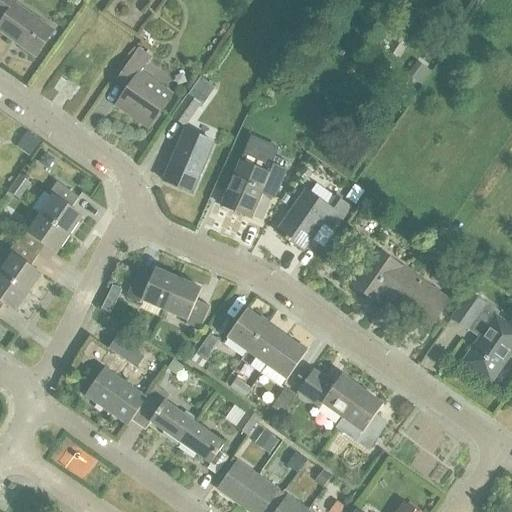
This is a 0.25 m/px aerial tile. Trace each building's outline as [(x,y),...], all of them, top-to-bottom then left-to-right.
[(0,24),(0,31),(36,57),(54,31),(15,4),(17,0),(1,0),(0,2),(0,17),(4,20),(0,24)] [(134,110),(153,123),(171,96),(139,73),(150,58),(138,49),(117,80),(129,88),(117,105),(131,115),(134,110)] [(420,58),(410,75),(427,84),(436,67),(420,58)] [(203,106),(216,89),(201,78),(173,118),(185,127),(201,105),(203,106)] [(164,181),(192,193),(214,142),(185,130),(164,181)] [(274,197),(286,171),(268,163),(264,173),(239,163),(221,205),(250,218),(262,192),(274,197)] [(54,196),(41,215),(70,235),(83,216),(72,208),(79,198),(58,182),(50,193),(54,196)] [(335,231),(351,208),(336,197),(329,207),(306,191),(277,231),(305,251),(324,223),(335,231)] [(24,231),(17,241),(38,256),(45,246),(57,254),(70,235),(41,215),(28,233),(24,231)] [(13,254),(0,272),(0,273),(29,293),(43,274),(31,266),(38,256),(17,241),(9,251),(13,254)] [(405,312),(429,329),(449,300),(377,250),(353,285),(372,298),(379,288),(407,308),(405,312)] [(142,300),(165,310),(179,279),(156,269),(151,280),(137,274),(126,298),(140,304),(142,300)] [(29,293),(0,273),(0,309),(4,304),(16,312),(29,293)] [(179,279),(165,310),(187,320),(186,324),(199,330),(209,306),(196,300),(201,289),(179,279)] [(464,363),(491,383),(511,353),(511,327),(498,317),(501,313),(471,291),(452,318),(481,339),(464,363)] [(228,339),(248,353),(269,323),(249,309),(228,339)] [(248,353),(268,367),(288,337),(269,323),(248,353)] [(197,354),(207,361),(221,342),(211,334),(197,354)] [(109,349),(137,369),(145,357),(117,337),(109,349)] [(288,337),(268,367),(287,381),(308,351),(288,337)] [(128,426),(132,421),(148,398),(105,368),(85,397),(128,426)] [(323,403),(343,418),(362,390),(342,375),(335,385),(313,370),(298,392),(321,407),(323,403)] [(230,388),(244,398),(251,390),(236,380),(230,388)] [(150,423),(181,444),(196,422),(165,401),(169,395),(156,386),(148,398),(132,421),(145,430),(150,423)] [(273,407),(283,414),(297,394),(287,387),(273,407)] [(362,390),(343,418),(336,427),(369,450),(388,422),(376,414),(383,404),(362,390)] [(237,428),(248,436),(260,418),(249,410),(237,428)] [(196,422),(181,444),(211,464),(226,443),(196,422)] [(218,490),(239,504),(259,476),(233,458),(220,477),(225,480),(218,490)] [(263,511),(267,507),(271,510),(284,493),(259,476),(239,504),(249,511),(263,511)] [(307,511),(309,511),(284,493),(271,510),(273,511),(307,511)]
